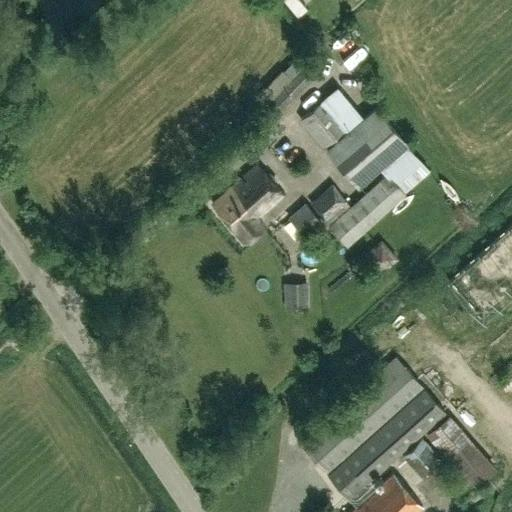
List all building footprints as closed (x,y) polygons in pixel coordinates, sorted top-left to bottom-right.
[(282,109),(318,72),(299,54),(264,91),(282,109)] [(337,92),(325,103),(322,100),(300,120),(324,147),(347,128),(359,117),(337,92)] [(375,107),(326,150),(357,187),(408,143),(375,107)] [(212,203),(244,241),(264,224),(259,218),(284,196),(257,164),(212,203)] [(347,246),(406,194),(387,173),(328,225),(347,246)] [(340,202),(324,184),(305,199),(321,218),(340,202)] [(322,222),(306,202),(288,216),(305,236),(322,222)] [(511,225),(433,294),(468,335),(511,296),(511,225)] [(324,236),(309,242),(314,255),(330,249),(324,236)] [(392,257),(379,241),(364,254),(377,270),(392,257)] [(309,307),(308,282),(284,283),(285,308),(309,307)] [(417,297),(397,318),(416,335),(436,315),(417,297)] [(393,475),(376,489),(369,481),(446,413),(423,388),(395,356),(298,442),(327,475),(355,508),(350,511),(417,511),(422,508),(393,475)]
